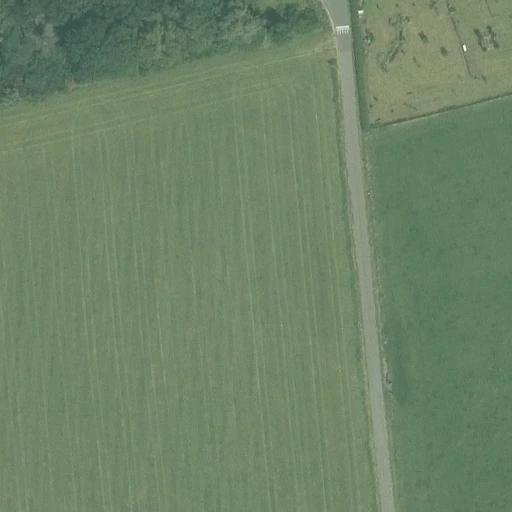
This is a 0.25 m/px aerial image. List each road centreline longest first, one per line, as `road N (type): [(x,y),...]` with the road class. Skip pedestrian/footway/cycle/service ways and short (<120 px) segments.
road 1 (unclassified): [(387,511),(337,0)]
road 2 (unclassified): [(0,33),(179,0)]
